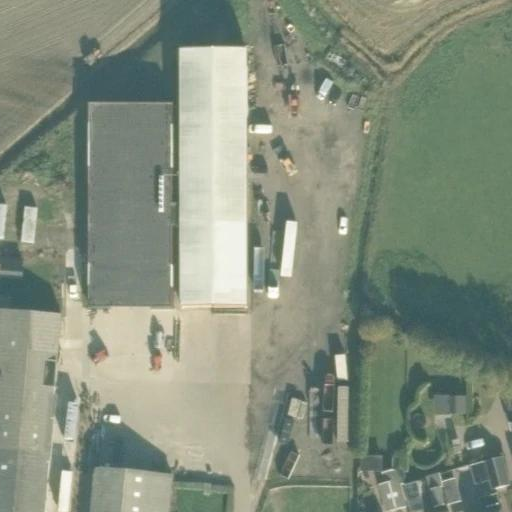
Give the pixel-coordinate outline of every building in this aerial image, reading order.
[(172,181),(172,227),(181,227),(181,309),(246,308),(246,51),(181,51),(181,181),(172,181)] [(172,227),(172,181),(172,106),(89,106),(89,308),(172,308),(172,227)] [(60,316),(0,310),(0,511),(69,511),(79,398),(53,396),(60,316)] [(218,356),(219,326),(208,326),(207,338),(197,338),(197,356),(218,356)] [(464,397),(448,397),(448,414),(464,414),(464,397)] [(311,432),(312,407),(257,406),(257,431),(311,432)] [(376,471),(382,471),(382,457),(373,457),(373,467),(376,471)] [(509,487),(502,460),(484,464),(491,492),(509,487)] [(96,469),(91,511),(169,511),(173,477),(96,469)] [(395,511),(406,509),(396,471),(382,475),(385,485),(378,487),(384,511),(395,511)] [(423,502),(417,480),(402,485),(408,506),(423,502)] [(442,484),(447,507),(461,504),(456,481),(442,484)] [(444,507),(440,490),(428,492),(433,510),(444,507)] [(502,511),(501,508),(500,508),(496,494),(477,499),(480,511),(502,511)]
